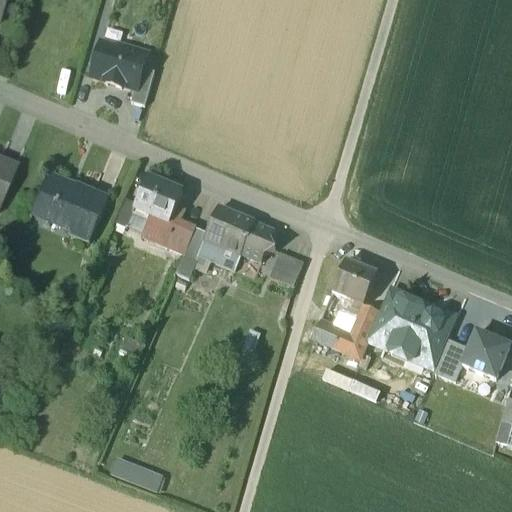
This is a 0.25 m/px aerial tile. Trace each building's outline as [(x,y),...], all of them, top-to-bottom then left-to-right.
[(147,57),(117,48),(117,51),(101,47),(92,80),(106,84),(105,87),(121,91),(122,89),(135,92),(136,93),(143,72),(147,57)] [(154,75),(143,72),(136,93),(135,92),(131,106),(144,110),(154,75)] [(0,210),(17,171),(0,164),(0,210)] [(76,190),(49,178),(34,214),(73,230),(70,238),(90,246),(109,202),(76,188),(76,190)] [(183,197),(148,182),(137,207),(134,213),(135,213),(150,219),(170,228),(178,211),(183,197)] [(137,207),(126,202),(116,226),(127,232),(128,230),(135,213),(134,213),(137,207)] [(170,228),(150,219),(143,236),(142,240),(185,258),(196,233),(180,226),(186,214),(178,211),(170,228)] [(256,227),(218,212),(208,238),(205,245),(242,261),(243,259),(255,229),(256,227)] [(150,219),(135,213),(128,230),(143,236),(150,219)] [(267,235),(255,229),(243,259),(262,267),(265,260),(276,256),(267,235)] [(185,258),(176,278),(189,283),(197,266),(199,259),(205,245),(208,238),(196,233),(185,258)] [(242,261),(205,245),(199,259),(206,262),(236,275),(242,261)] [(281,257),(270,282),(294,292),(304,267),(281,257)] [(206,262),(199,259),(197,266),(203,269),(206,262)] [(377,279),(345,266),(332,297),(363,310),(364,311),(377,279)] [(389,296),(379,317),(391,322),(399,305),(404,303),(389,296)] [(413,307),(404,303),(399,305),(391,322),(382,344),(382,345),(384,350),(424,368),(436,341),(442,327),(440,322),(432,319),(427,321),(425,325),(412,319),(416,312),(413,307)] [(363,310),(350,340),(367,347),(368,344),(379,317),(364,311),(363,310)] [(379,317),(368,344),(384,350),(382,345),(382,344),(391,322),(379,317)] [(350,340),(319,327),(312,343),(360,364),(367,347),(350,340)] [(261,338),(251,333),(242,355),(252,360),(261,338)] [(510,352),(476,337),(462,371),(496,385),(510,352)] [(447,346),(436,341),(424,368),(432,371),(437,369),(447,346)] [(469,354),(448,345),(434,378),(455,387),(469,354)] [(511,404),(508,403),(496,446),(507,449),(511,432),(511,404)] [(162,481),(117,463),(111,478),(156,496),(162,481)]
